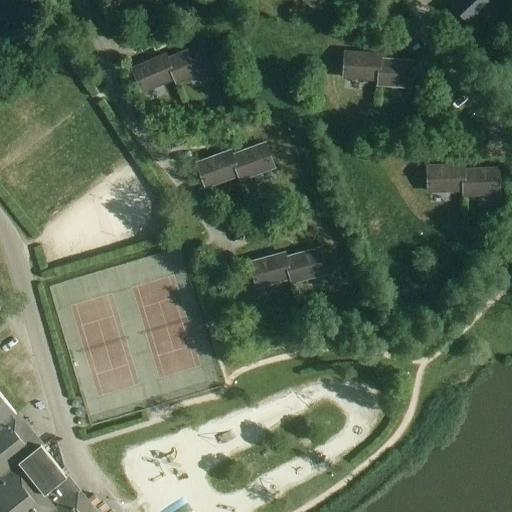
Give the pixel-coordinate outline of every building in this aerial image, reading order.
[(493,0),(450,0),(449,1),(470,23),(493,0)] [(167,59),(175,78),(177,83),(209,69),(199,45),(187,51),(167,59)] [(379,80),(380,59),(380,55),(345,52),(344,78),(379,80)] [(175,78),(167,59),(165,55),(132,68),(142,92),(175,78)] [(415,62),(380,59),(379,80),(379,85),(414,87),(415,62)] [(265,144),(232,156),(239,176),(240,180),(274,168),(265,144)] [(239,176),(232,156),(230,151),(197,163),(206,187),(239,176)] [(464,191),(463,170),(463,165),(428,166),(428,192),(464,191)] [(463,170),(464,191),(464,196),(499,194),(498,169),(463,170)] [(285,258),(291,278),(292,283),(326,274),(319,249),(285,258)] [(291,278),(285,258),(284,253),(250,263),(257,288),(291,278)] [(0,511),(93,511),(0,395),(0,511)] [(199,511),(193,499),(166,511),(199,511)]
